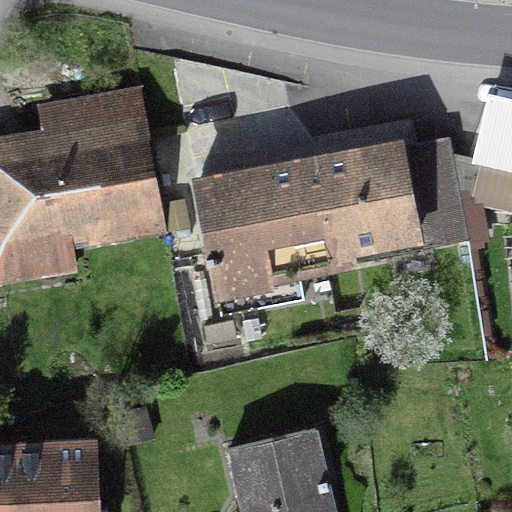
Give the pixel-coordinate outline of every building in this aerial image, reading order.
[(511,107),(489,102),(475,199),(511,207),(511,107)] [(140,116),(0,138),(0,254),(158,229),(140,116)] [(395,142),(188,184),(210,294),(417,253),(395,142)] [(328,511),(314,440),(229,457),(240,511),(328,511)] [(92,511),(89,456),(0,460),(0,511),(92,511)]
